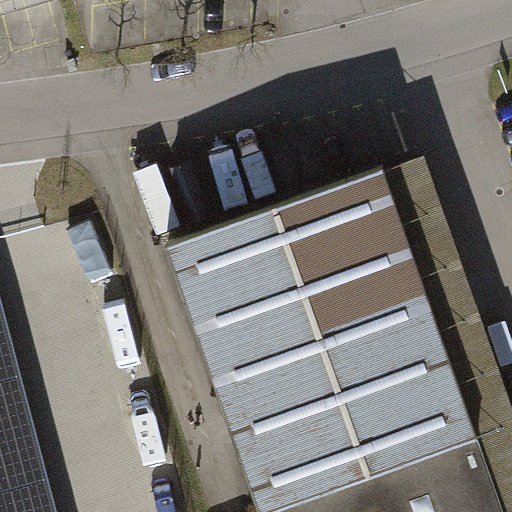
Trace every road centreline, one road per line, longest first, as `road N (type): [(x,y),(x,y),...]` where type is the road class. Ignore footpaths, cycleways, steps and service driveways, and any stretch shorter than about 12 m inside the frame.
road 1 (unclassified): [(511,4),(325,64),(88,121),(0,131)]
road 2 (unknown): [(511,334),(358,0)]
